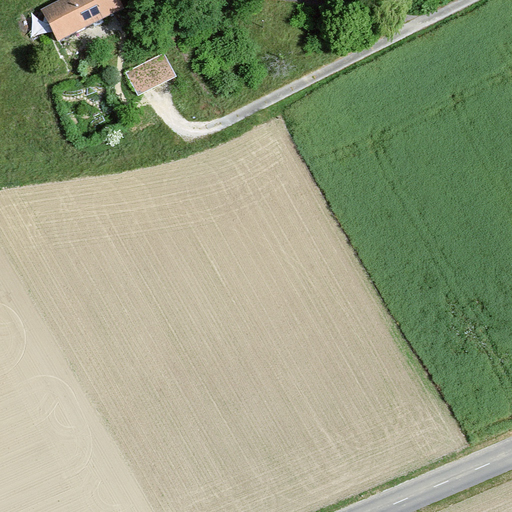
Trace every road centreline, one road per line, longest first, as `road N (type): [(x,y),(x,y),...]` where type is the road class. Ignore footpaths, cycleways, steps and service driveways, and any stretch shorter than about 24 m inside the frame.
road 1 (residential): [(158,98),(193,135),(470,0)]
road 2 (secondary): [(385,511),(511,458)]
